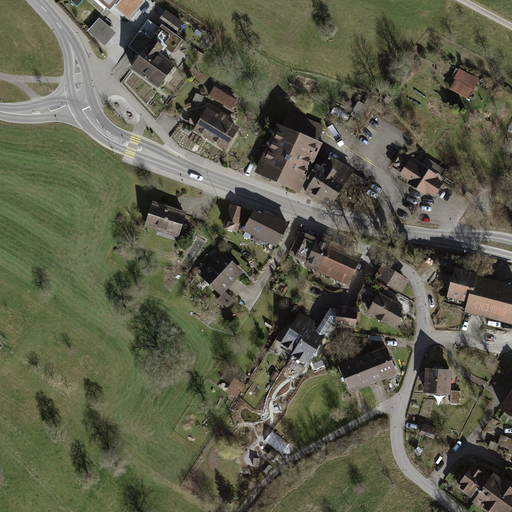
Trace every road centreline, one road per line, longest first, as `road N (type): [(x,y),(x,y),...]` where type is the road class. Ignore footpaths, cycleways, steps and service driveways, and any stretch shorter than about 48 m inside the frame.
road 1 (tertiary): [(303,211),(113,141),(82,100)]
road 2 (tertiary): [(511,249),(303,211)]
road 3 (residential): [(422,335),(397,429),(399,453),(409,472),(458,511)]
road 4 (track): [(404,401),(290,459),(239,511)]
road 5 (residential): [(303,211),(323,231),(408,271),(420,291),(422,335)]
